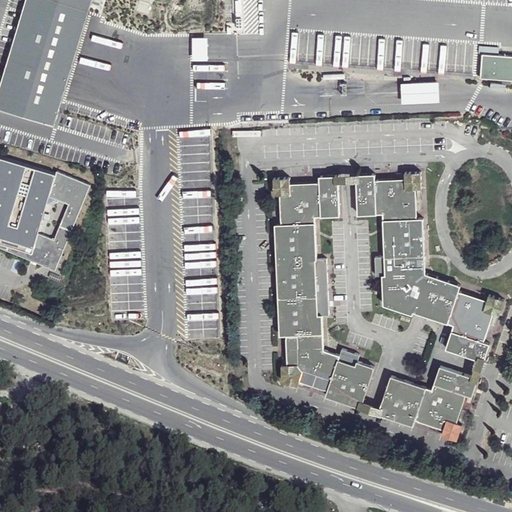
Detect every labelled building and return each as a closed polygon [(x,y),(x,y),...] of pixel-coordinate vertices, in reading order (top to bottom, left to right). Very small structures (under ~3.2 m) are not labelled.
[(26,0),(0,89),(0,107),(55,124),(92,0),(26,0)] [(511,58),(479,55),(477,79),(511,83),(511,82),(511,58)] [(439,78),(402,79),(403,99),(440,98),(439,78)] [(0,152),(0,245),(57,268),(91,181),(58,167),(56,170),(0,152)] [(443,348),(481,362),(488,344),(482,341),(492,313),(498,315),(503,300),(488,294),(486,301),(458,290),(460,284),(425,272),(423,218),(416,219),(414,189),(421,188),(420,171),(403,172),(403,178),(373,180),(373,174),(354,174),(356,213),(382,213),(384,255),(374,255),(375,275),(381,275),(382,303),(411,314),(412,310),(452,325),(443,348)] [(322,397),(357,409),(371,368),(354,362),(356,356),(338,349),(336,356),(321,350),(319,316),(328,315),(325,258),(315,258),(313,215),(338,214),(336,175),(318,176),(318,182),(288,184),(287,177),(271,178),(271,194),(278,194),(279,224),(272,225),(277,335),(283,335),(285,365),(278,366),(278,381),(293,387),(295,381),(323,391),(322,397)] [(438,436),(453,442),(459,426),(452,424),(462,395),(469,397),(475,380),(437,366),(429,390),(388,375),(374,414),(409,426),(412,420),(440,431),(438,436)]
